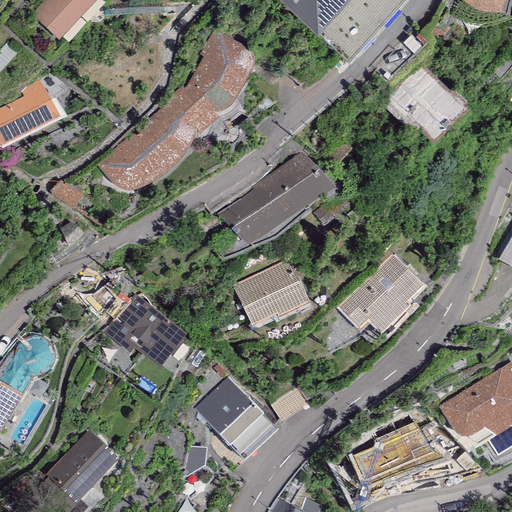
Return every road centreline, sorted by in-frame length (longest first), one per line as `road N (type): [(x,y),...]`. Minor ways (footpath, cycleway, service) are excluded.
road 1 (residential): [(248,511),(309,435),(440,322),(511,160)]
road 2 (residential): [(388,511),(494,491),(511,478)]
